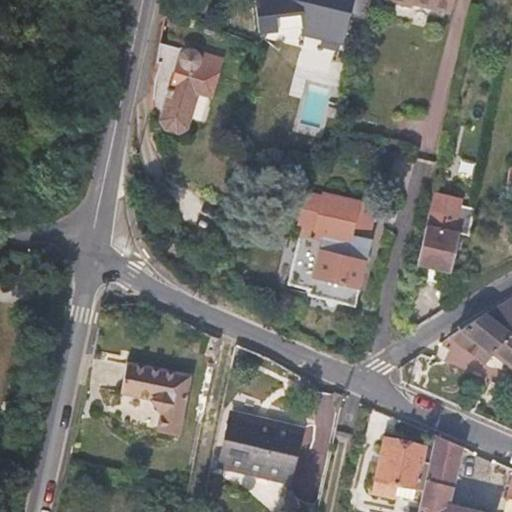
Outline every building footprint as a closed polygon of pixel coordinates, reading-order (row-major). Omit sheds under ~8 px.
[(371,0),(274,0),(257,2),(260,34),(304,29),(345,39),(351,14),(367,18),(371,0)] [(452,14),(455,0),(384,0),(384,1),(411,7),(412,5),(452,14)] [(497,42),(495,51),(507,54),(509,44),(497,42)] [(200,92),(213,96),(224,58),(192,49),(191,50),(190,50),(189,51),(187,51),(185,52),(184,52),(183,53),(182,55),(181,57),(180,58),(180,59),(180,61),(180,62),(173,86),(172,91),(169,90),(166,99),(169,100),(162,121),(166,130),(178,134),(189,128),(200,92)] [(173,86),(180,62),(165,57),(158,81),(173,86)] [(243,171),(247,154),(239,152),(235,169),(243,171)] [(259,157),(247,154),(243,171),(255,173),(259,157)] [(355,306),(371,240),(350,235),(358,202),(324,194),(323,197),(306,193),(299,224),(304,226),(290,284),(311,290),(310,295),(355,306)] [(434,194),(417,264),(449,271),(458,233),(470,236),(475,209),(461,205),(462,200),(434,194)] [(378,207),(358,202),(350,235),(371,240),(378,207)] [(511,299),(487,315),(497,323),(511,314),(511,299)] [(511,334),(497,323),(487,315),(460,331),(463,334),(458,344),(485,366),(495,354),(511,366),(511,334)] [(450,338),(458,344),(463,334),(460,331),(450,338)] [(220,338),(216,361),(228,364),(233,345),(220,338)] [(152,401),(161,414),(158,431),(180,436),(192,376),(128,363),(123,394),(152,401)] [(290,485),(303,428),(232,412),(220,468),(290,485)] [(463,447),(436,435),(429,464),(420,504),(418,511),(484,511),(450,504),(463,447)] [(422,462),(425,446),(384,437),(372,494),(420,504),(429,464),(422,462)] [(511,511),(511,499),(507,498),(503,511),(511,511)]
